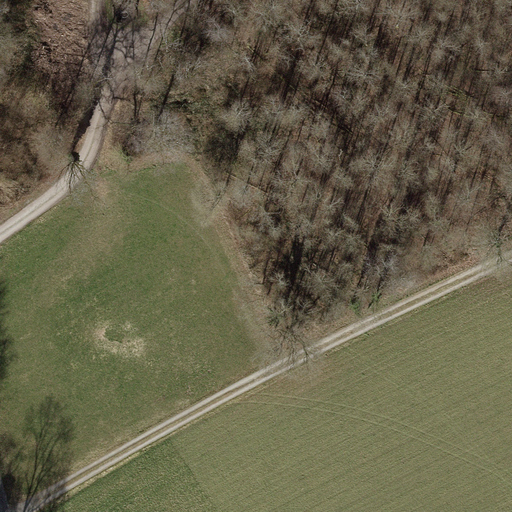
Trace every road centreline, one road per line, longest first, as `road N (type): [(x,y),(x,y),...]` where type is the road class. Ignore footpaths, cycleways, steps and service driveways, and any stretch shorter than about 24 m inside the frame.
road 1 (track): [(14,511),(314,348),(511,260)]
road 2 (track): [(183,0),(115,72),(81,168),(0,233)]
